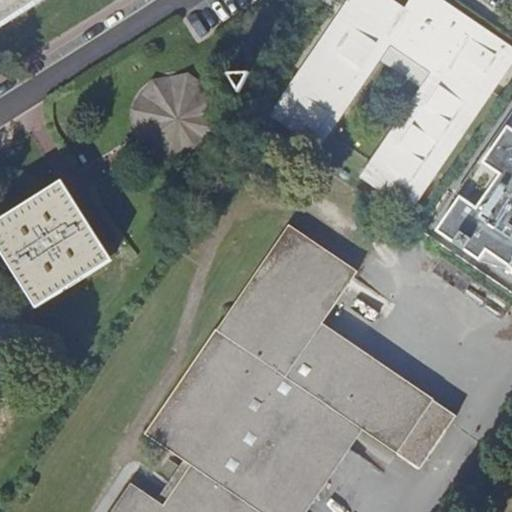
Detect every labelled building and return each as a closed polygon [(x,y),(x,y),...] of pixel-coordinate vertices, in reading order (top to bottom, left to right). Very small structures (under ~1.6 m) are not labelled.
[(0,0),(0,28),(44,0),(0,0)] [(293,86),(274,113),(317,143),(379,54),(389,39),(436,71),(426,86),(365,175),(409,205),(511,56),(511,50),(437,0),(412,0),(406,9),(392,0),(360,0),(299,90),(293,86)] [(436,71),(389,39),(379,54),(426,86),(436,71)] [(217,126),(218,120),(218,115),(217,109),(215,103),(213,98),(210,94),(206,89),(203,86),(198,82),(193,79),(188,78),(183,76),(177,75),(172,75),(166,76),(161,77),(156,79),(151,82),(146,84),(142,88),(139,93),(136,97),(133,102),(131,108),(130,113),(130,118),(130,124),(131,129),(132,135),(135,140),(138,144),(141,149),(145,153),(149,156),(154,159),(159,161),(165,162),(170,163),(176,163),(181,163),(187,162),(192,159),(197,157),(201,154),(205,150),(209,146),(212,141),(215,136),(216,131),(217,126)] [(511,120),(481,164),(498,177),(474,211),(457,198),(434,231),(478,262),(484,252),(506,267),(504,270),(507,272),(509,271),(511,273),(511,120)] [(498,177),(481,164),(457,198),(474,211),(498,177)] [(0,222),(0,252),(37,309),(110,263),(60,184),(0,222)] [(132,501),(124,511),(294,511),(353,423),(421,468),(455,416),(433,402),(436,398),(323,324),(356,273),(286,227),(217,333),(213,331),(142,440),(179,464),(148,511),(132,501)] [(485,466),(472,483),(487,494),(500,477),(485,466)]
